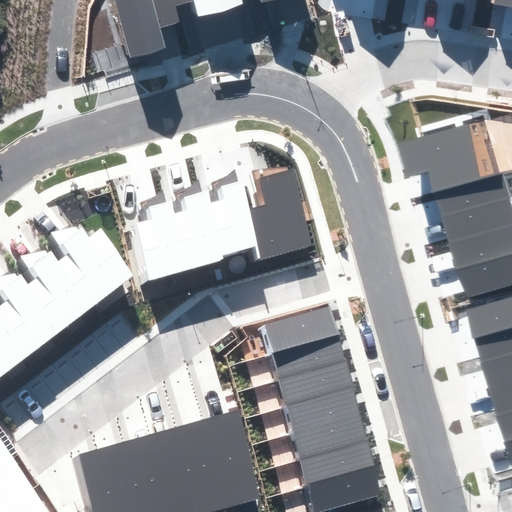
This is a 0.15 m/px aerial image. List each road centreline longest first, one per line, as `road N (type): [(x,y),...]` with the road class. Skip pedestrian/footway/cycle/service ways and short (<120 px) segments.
road 1 (residential): [(381,261),(222,304),(31,451)]
road 2 (residential): [(319,116),(297,103),(235,93),(59,140),(0,177)]
road 3 (residential): [(451,511),(381,261)]
road 4 (residential): [(511,72),(394,59),(342,77),(319,116)]
road 5 (residential): [(381,261),(343,144),(319,116)]
road 6 (track): [(59,140),(66,0)]
